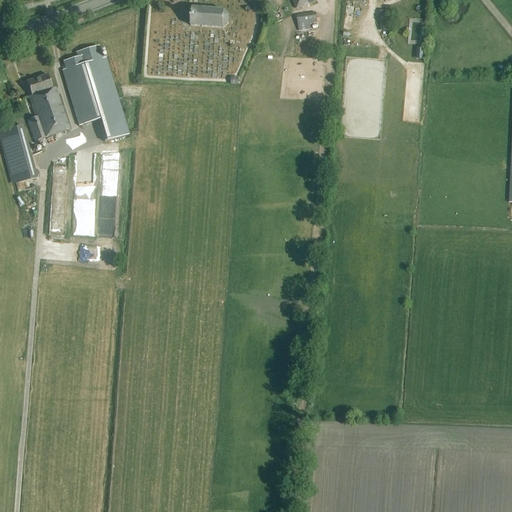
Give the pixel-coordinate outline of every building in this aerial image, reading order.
[(266,14),(276,10),(272,0),(264,0),(262,1),(266,14)] [(316,1),(315,0),(292,0),(296,9),(316,1)] [(222,29),(228,24),(228,18),(223,11),(191,9),(190,27),(222,29)] [(296,17),(299,33),(318,29),(315,13),(296,17)] [(380,29),(389,27),(387,13),(378,14),(380,29)] [(65,70),(62,71),(79,127),(99,121),(105,143),(128,136),(105,59),(102,59),(98,47),(76,54),(77,58),(63,62),(65,70)] [(35,118),(28,121),(35,142),(70,130),(55,88),(52,89),(47,75),(27,82),(32,97),(28,99),(35,118)] [(37,179),(28,145),(6,151),(15,184),(37,179)]
